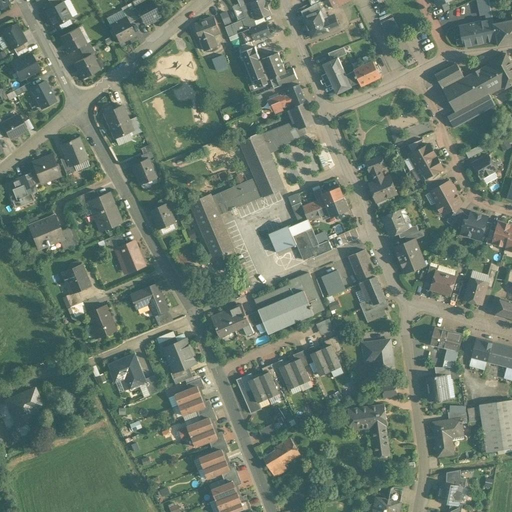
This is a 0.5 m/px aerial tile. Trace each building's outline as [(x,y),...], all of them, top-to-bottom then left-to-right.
[(0,0),(0,9),(10,5),(7,0),(0,0)] [(151,0),(147,0),(135,7),(140,18),(144,25),(152,21),(151,20),(160,16),(151,0)] [(258,0),(245,5),(249,14),(248,15),(251,23),(255,21),(257,26),(266,22),(264,17),(271,14),(265,0),(258,0)] [(329,0),(333,9),(350,0),(329,0)] [(476,0),(480,16),(485,15),(486,21),(493,19),(490,3),(489,0),(476,0)] [(490,3),(493,19),(501,18),(498,1),(490,3)] [(52,7),(45,11),(49,19),(50,19),(54,26),(71,18),(63,2),(62,2),(52,7)] [(320,3),(312,7),(312,6),(301,11),(304,18),(320,12),(323,11),(320,3)] [(246,18),(241,7),(240,4),(232,7),(238,21),(246,18)] [(249,14),(245,5),(241,7),(246,18),(250,29),(250,28),(253,27),(251,23),(248,15),(249,14)] [(135,7),(129,10),(135,20),(140,18),(135,7)] [(135,20),(129,10),(123,13),(126,17),(129,23),(135,20)] [(228,11),(221,13),(224,24),(231,22),(228,11)] [(304,18),(312,38),(328,31),(324,22),(320,12),(304,18)] [(126,17),(110,25),(119,43),(127,39),(135,34),(129,23),(126,17)] [(214,17),(195,24),(205,51),(217,46),(213,35),(220,33),(214,17)] [(336,17),(324,22),(328,31),(339,26),(336,17)] [(238,21),(236,22),(241,32),(250,29),(246,18),(238,21)] [(393,18),(381,23),(386,34),(388,33),(390,39),(401,34),(398,28),(393,18)] [(486,21),(460,26),(464,47),(497,40),(494,25),(494,24),(493,19),(486,21)] [(511,20),(495,24),(495,23),(494,24),(494,25),(497,40),(498,45),(498,46),(499,45),(511,42),(511,20)] [(236,22),(232,24),(236,34),(241,32),(236,22)] [(253,27),(250,28),(255,40),(259,38),(259,39),(267,36),(270,34),(266,22),(257,26),(253,27)] [(17,23),(0,32),(10,51),(14,49),(24,43),(27,42),(17,23)] [(232,24),(225,27),(229,37),(236,34),(232,24)] [(77,28),(60,37),(64,44),(65,44),(69,52),(79,47),(86,44),(86,43),(77,28)] [(86,44),(79,47),(81,53),(92,47),(89,41),(86,43),(86,44)] [(251,42),(242,46),(240,47),(242,52),(253,48),(251,42)] [(27,48),(24,43),(14,49),(16,53),(27,48)] [(92,47),(81,53),(84,58),(91,54),(92,55),(95,53),(92,47)] [(278,53),(262,59),(263,59),(262,60),(259,61),(258,59),(260,58),(255,47),(253,48),(242,52),(254,81),(257,80),(260,87),(268,84),(267,81),(270,79),(274,89),(297,79),(293,68),(286,71),(278,53)] [(344,47),(329,54),(332,61),(338,58),(347,54),(344,47)] [(27,48),(16,53),(19,59),(30,54),(27,48)] [(511,63),(506,53),(490,62),(491,63),(477,71),(490,95),(505,87),(506,88),(511,86),(511,85),(511,63)] [(19,59),(11,64),(20,80),(39,70),(30,54),(19,59)] [(84,58),(74,63),(78,71),(78,70),(83,79),(100,70),(92,55),(91,54),(84,58)] [(223,55),(212,59),(217,71),(228,67),(223,55)] [(333,84),(337,94),(352,88),(351,86),(360,82),(355,71),(346,75),(338,58),(332,61),(323,64),(327,73),(322,76),(327,87),(333,84)] [(354,70),(355,71),(360,82),(362,86),(381,77),(374,61),(354,70)] [(490,95),(477,71),(464,78),(457,64),(437,74),(454,107),(446,111),(455,127),(495,105),(490,95)] [(33,87),(31,89),(41,108),(56,101),(45,81),(33,87)] [(30,82),(14,91),(17,95),(17,96),(31,89),(33,87),(30,82)] [(306,102),(299,84),(289,89),(291,95),(296,106),(305,103),(306,102)] [(12,86),(3,90),(6,94),(14,90),(12,86)] [(14,90),(6,94),(8,98),(8,99),(17,95),(14,91),(14,90)] [(278,94),(269,98),(270,100),(268,101),(270,106),(272,105),(274,110),(276,113),(283,110),(282,107),(287,104),(284,97),(287,96),(286,93),(283,94),(284,96),(282,97),(281,96),(279,97),(278,94)] [(287,96),(284,97),(287,104),(290,110),(296,108),(296,106),(291,95),(287,96)] [(305,103),(296,106),(296,108),(290,110),(289,111),(293,123),(294,124),(297,122),(299,127),(300,129),(314,123),(305,103)] [(121,106),(104,113),(114,138),(123,135),(123,132),(128,130),(131,129),(128,120),(121,106)] [(18,115),(2,124),(7,134),(10,139),(26,130),(18,115)] [(142,132),(136,117),(128,120),(131,129),(128,130),(131,137),(142,132)] [(260,133),(248,138),(248,139),(240,142),(264,196),(264,197),(284,188),(269,154),(274,151),(272,147),(297,133),(296,128),(299,127),(297,122),(294,124),(293,123),(261,135),(260,133)] [(299,127),(296,128),(297,133),(272,147),(274,151),(308,132),(305,128),(301,130),(300,129),(299,127)] [(123,135),(114,138),(118,146),(132,140),(131,137),(128,130),(123,132),(123,135)] [(399,132),(391,135),(394,143),(402,140),(399,132)] [(78,138),(61,145),(67,158),(70,166),(73,164),(86,159),(78,138)] [(507,138),(499,143),(503,150),(511,145),(507,138)] [(423,139),(408,145),(413,154),(426,146),(423,139)] [(413,154),(410,155),(417,168),(437,156),(430,144),(413,154)] [(482,144),(466,153),(469,158),(485,150),(482,144)] [(151,151),(140,156),(143,161),(148,159),(153,157),(151,151)] [(52,155),(32,163),(35,170),(40,182),(60,174),(52,155)] [(382,155),(365,162),(367,168),(384,161),(382,155)] [(488,155),(473,163),(481,179),(497,170),(496,169),(496,168),(497,166),(495,163),(493,163),(493,162),(488,155)] [(437,156),(417,168),(423,180),(424,179),(438,172),(444,169),(437,156)] [(70,166),(67,158),(61,161),(66,175),(76,171),(73,164),(70,166)] [(73,164),(76,171),(89,165),(86,159),(73,164)] [(143,161),(132,166),(140,184),(156,177),(148,159),(143,161)] [(384,178),(380,169),(386,166),(384,161),(367,168),(369,173),(371,172),(375,182),(369,184),(377,202),(388,198),(392,196),(389,189),(394,187),(390,176),(384,178)] [(40,182),(35,170),(30,172),(30,173),(31,177),(35,184),(40,182)] [(438,172),(424,179),(427,185),(441,177),(438,172)] [(30,173),(16,179),(17,180),(5,184),(7,189),(13,202),(13,204),(20,201),(21,204),(33,199),(31,194),(30,195),(24,180),(31,177),(30,173)] [(235,176),(238,185),(245,182),(241,173),(235,176)] [(31,177),(24,180),(30,195),(31,194),(37,191),(35,184),(31,177)] [(441,177),(425,185),(430,193),(431,192),(445,184),(441,177)] [(238,185),(212,197),(211,194),(190,203),(214,257),(234,248),(220,215),(264,196),(256,178),(245,182),(238,185)] [(456,191),(450,181),(445,184),(431,192),(436,202),(456,191)] [(340,187),(322,194),(324,199),(326,204),(344,197),(340,187)] [(6,205),(13,202),(7,189),(1,192),(6,205)] [(94,190),(77,197),(81,205),(83,204),(88,202),(97,198),(94,190)] [(463,203),(456,191),(436,202),(438,205),(437,206),(440,212),(442,212),(443,215),(453,210),(455,211),(456,212),(459,208),(463,203)] [(97,198),(88,202),(93,214),(96,221),(100,231),(121,222),(116,209),(114,209),(108,195),(109,194),(109,193),(97,198)] [(292,206),(301,202),(297,194),(288,198),(292,206)] [(170,196),(160,201),(162,206),(167,204),(173,202),(170,196)] [(344,197),(326,204),(329,212),(332,217),(349,210),(344,197)] [(390,204),(388,198),(377,202),(379,208),(390,204)] [(324,199),(304,208),(305,213),(326,204),(324,199)] [(88,202),(83,204),(87,216),(93,214),(88,202)] [(173,202),(167,204),(171,213),(176,211),(173,202)] [(292,206),(295,213),(304,209),(301,202),(292,206)] [(162,206),(151,211),(159,229),(175,222),(171,213),(167,204),(162,206)] [(326,204),(305,213),(309,220),(329,212),(326,204)] [(459,208),(456,212),(455,211),(447,222),(452,226),(456,222),(463,212),(464,212),(459,208)] [(304,209),(295,213),(303,231),(312,228),(305,213),(304,209)] [(399,211),(383,218),(390,236),(398,233),(407,229),(399,211)] [(463,212),(456,222),(461,226),(463,226),(465,220),(468,221),(470,216),(468,216),(463,212)] [(27,220),(29,226),(42,221),(39,214),(27,220)] [(480,217),(470,214),(470,216),(468,221),(465,220),(463,226),(462,231),(471,234),(473,238),(481,240),(483,233),(487,222),(488,216),(481,214),(480,217)] [(42,221),(29,226),(38,248),(59,240),(62,238),(60,231),(53,216),(42,221)] [(175,222),(159,229),(162,235),(177,228),(175,222)] [(492,223),(487,222),(483,233),(489,235),(490,232),(492,223)] [(511,225),(499,222),(495,234),(494,240),(493,243),(506,247),(511,227),(511,225)] [(279,254),(298,246),(293,235),(303,231),(299,223),(271,235),(279,254)] [(416,225),(407,229),(398,233),(400,238),(405,237),(419,231),(416,225)] [(70,227),(60,231),(62,238),(59,240),(63,250),(77,244),(70,227)] [(303,231),(293,235),(298,246),(304,260),(314,256),(314,258),(333,250),(329,240),(319,245),(312,228),(303,231)] [(193,230),(187,232),(191,240),(196,237),(193,230)] [(419,231),(405,237),(407,242),(413,240),(424,236),(422,230),(419,231)] [(120,233),(104,240),(109,252),(114,249),(124,245),(120,233)] [(334,237),(337,246),(348,242),(344,233),(334,237)] [(441,237),(436,234),(433,239),(437,242),(441,237)] [(407,242),(396,247),(399,256),(398,256),(400,260),(420,252),(417,245),(417,246),(415,245),(413,240),(407,242)] [(124,245),(114,249),(118,257),(120,256),(127,272),(144,266),(134,241),(124,245)] [(365,250),(349,256),(357,276),(360,283),(376,277),(365,250)] [(458,253),(445,250),(443,256),(456,260),(458,253)] [(420,252),(400,260),(402,264),(406,273),(423,266),(421,261),(422,259),(423,259),(420,252)] [(81,265),(62,272),(70,294),(78,291),(90,286),(81,265)] [(438,268),(430,265),(425,283),(432,285),(437,272),(437,271),(438,268)] [(488,283),(487,286),(493,288),(498,271),(492,269),(490,275),(488,283)] [(337,270),(320,278),(328,297),(333,295),(345,290),(345,289),(337,270)] [(473,270),(471,278),(488,283),(490,275),(473,270)] [(437,272),(432,285),(431,289),(450,295),(456,278),(437,272)] [(291,284),(255,299),(259,310),(259,311),(264,322),(269,334),(269,333),(313,314),(314,315),(314,314),(324,310),(309,273),(290,281),(291,284)] [(376,277),(360,283),(366,298),(368,301),(371,300),(374,305),(384,301),(385,301),(386,300),(376,277)] [(488,283),(471,278),(465,299),(482,304),(487,286),(488,283)] [(158,284),(132,294),(137,309),(138,309),(137,306),(148,302),(154,316),(155,315),(169,309),(158,284)] [(78,291),(66,296),(70,307),(82,303),(78,291)] [(511,303),(511,301),(501,298),(496,314),(508,318),(511,303)] [(368,301),(359,304),(368,323),(386,315),(384,309),(388,307),(385,301),(384,301),(374,305),(371,300),(368,301)] [(82,303),(70,307),(74,317),(86,313),(82,303)] [(86,313),(96,338),(115,331),(105,305),(86,313)] [(241,305),(227,311),(235,330),(243,326),(249,323),(246,316),(241,305)] [(169,309),(155,315),(159,326),(173,321),(169,309)] [(227,311),(212,317),(215,324),(220,336),(235,330),(227,311)] [(259,311),(253,313),(257,324),(264,322),(259,311)] [(253,313),(246,316),(249,323),(251,327),(257,324),(253,313)] [(215,324),(212,317),(205,320),(208,327),(215,324)] [(329,319),(317,324),(322,335),(334,329),(329,319)] [(249,323),(243,326),(247,336),(254,334),(251,327),(249,323)] [(463,334),(435,327),(433,335),(430,334),(428,342),(431,343),(431,345),(448,349),(458,352),(463,334)] [(159,343),(176,337),(174,331),(157,338),(159,343)] [(337,336),(329,339),(332,345),(335,353),(342,350),(337,336)] [(164,348),(178,342),(176,337),(159,343),(161,349),(164,348)] [(492,342),(477,338),(472,357),(487,361),(492,342)] [(178,342),(164,348),(169,360),(192,351),(190,345),(189,345),(186,339),(178,342)] [(390,340),(363,344),(365,357),(371,356),(374,359),(376,373),(394,371),(390,340)] [(511,347),(492,342),(487,361),(507,367),(511,368),(511,347)] [(335,353),(332,345),(327,347),(322,349),(331,371),(341,367),(335,353)] [(309,348),(304,351),(310,364),(315,362),(312,354),(309,348)] [(316,352),(312,354),(315,362),(321,376),(331,371),(322,349),(316,352)] [(458,352),(448,349),(445,359),(456,362),(458,352)] [(192,351),(169,360),(174,373),(186,368),(197,364),(194,357),(195,357),(192,351)] [(310,364),(304,351),(298,353),(301,358),(304,367),(310,364)] [(135,354),(109,365),(115,381),(120,380),(125,377),(130,389),(140,385),(146,383),(145,379),(135,354)] [(487,361),(472,357),(470,365),(485,369),(487,361)] [(296,360),(290,363),(300,385),(310,380),(304,367),(301,358),(296,360)] [(456,362),(445,359),(443,368),(449,368),(454,368),(456,362)] [(278,362),(272,364),(278,378),(284,376),(280,367),(278,362)] [(285,365),(280,367),(284,376),(290,389),(300,385),(290,363),(285,365)] [(272,364),(267,366),(269,372),(273,380),(278,378),(272,364)] [(443,368),(435,367),(437,376),(445,375),(446,376),(450,375),(449,368),(443,368)] [(186,368),(174,373),(174,372),(171,373),(174,379),(188,373),(186,368)] [(454,368),(449,368),(450,375),(450,378),(460,377),(454,368)] [(269,372),(259,376),(269,398),(279,394),(273,380),(269,372)] [(103,374),(97,377),(100,384),(106,381),(103,374)] [(155,375),(145,379),(146,383),(150,395),(161,390),(155,375)] [(249,381),(247,375),(236,380),(251,414),(262,409),(259,403),(249,381)] [(437,376),(427,378),(431,401),(449,398),(446,376),(445,375),(437,376)] [(269,398),(259,376),(254,379),(249,381),(259,403),(269,398)] [(125,377),(120,380),(125,391),(130,389),(125,377)] [(201,378),(187,384),(189,389),(197,386),(203,384),(201,378)] [(120,380),(115,381),(120,393),(125,391),(120,380)] [(145,397),(150,395),(146,383),(140,385),(145,397)] [(396,383),(382,384),(384,398),(398,396),(396,383)] [(350,384),(346,388),(351,392),(355,388),(350,384)] [(189,389),(175,395),(179,405),(201,396),(199,391),(197,386),(189,389)] [(35,388),(5,401),(17,427),(40,417),(34,403),(40,400),(35,388)] [(201,396),(179,405),(183,415),(197,410),(205,407),(204,402),(201,396)] [(511,399),(480,404),(480,406),(483,426),(487,452),(511,448),(511,399)] [(205,407),(197,410),(199,415),(213,410),(211,404),(205,407)] [(385,404),(348,409),(351,430),(372,427),(386,426),(388,425),(385,404)] [(480,406),(468,408),(470,426),(478,424),(478,427),(483,426),(480,406)] [(213,410),(199,415),(201,421),(210,418),(215,416),(213,410)] [(466,413),(452,412),(448,412),(449,420),(461,418),(461,419),(467,418),(466,413)] [(201,421),(187,427),(191,437),(214,428),(212,422),(210,418),(201,421)] [(449,420),(435,422),(438,440),(436,440),(438,456),(454,454),(452,441),(451,433),(463,431),(462,423),(461,419),(461,418),(449,420)] [(140,420),(130,424),(133,431),(142,427),(140,420)] [(273,423),(259,431),(265,441),(279,434),(273,423)] [(386,426),(372,427),(376,457),(390,455),(386,426)] [(187,427),(180,430),(183,440),(184,440),(191,437),(187,427)] [(14,428),(6,431),(12,444),(19,441),(14,428)] [(214,428),(191,437),(195,447),(209,442),(218,438),(216,434),(214,428)] [(451,433),(452,441),(464,440),(463,431),(451,433)] [(218,438),(209,442),(212,447),(225,442),(223,436),(218,438)] [(277,451),(266,457),(277,477),(290,470),(287,465),(303,457),(292,438),(275,448),(277,451)] [(154,439),(140,444),(142,450),(156,445),(154,439)] [(225,442),(212,447),(214,453),(228,447),(225,442)] [(214,453),(200,458),(204,468),(226,460),(224,454),(222,449),(214,453)] [(150,457),(142,460),(144,465),(152,462),(150,457)] [(200,458),(196,460),(199,470),(204,468),(200,458)] [(226,460),(204,468),(208,479),(222,473),(230,470),(228,465),(226,460)] [(230,470),(222,473),(224,479),(238,473),(236,468),(230,470)] [(461,470),(447,473),(446,483),(462,487),(465,488),(467,479),(461,478),(461,470)] [(238,473),(224,479),(226,484),(233,481),(240,479),(238,473)] [(226,484),(212,490),(216,500),(237,492),(235,486),(233,481),(226,484)] [(446,483),(443,483),(442,484),(440,492),(438,493),(437,499),(438,501),(451,503),(458,505),(458,504),(462,487),(446,483)] [(403,490),(391,488),(389,500),(401,503),(403,490)] [(216,500),(210,502),(213,511),(215,511),(220,510),(220,511),(236,511),(240,511),(244,511),(252,510),(248,500),(246,495),(240,497),(237,492),(216,500)] [(389,500),(382,499),(379,511),(399,511),(401,503),(389,500)] [(174,503),(168,505),(171,511),(179,511),(181,511),(178,504),(175,505),(174,503)] [(458,505),(451,503),(448,511),(461,511),(463,505),(458,504),(458,505)]
